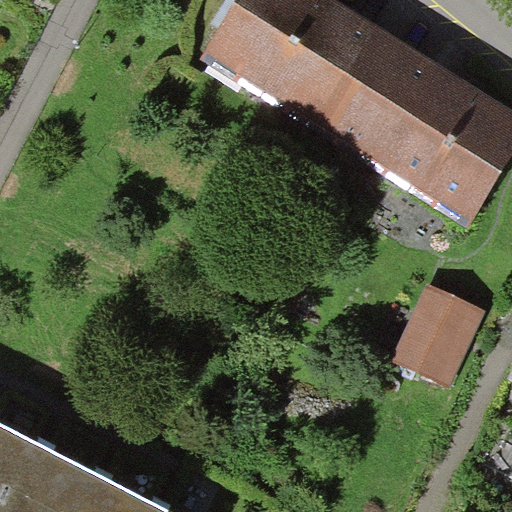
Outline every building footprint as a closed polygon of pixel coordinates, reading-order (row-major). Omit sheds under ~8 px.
[(352,0),(250,0),(217,56),(293,101),(354,1),(352,0)] [(364,144),(425,44),(354,1),(293,101),(364,144)] [(489,219),(511,181),(511,96),(425,44),(364,144),(489,219)] [(401,357),(455,383),(491,309),(437,283),(401,357)] [(0,431),(0,511),(155,511),(153,511),(99,483),(40,452),(0,431)]
